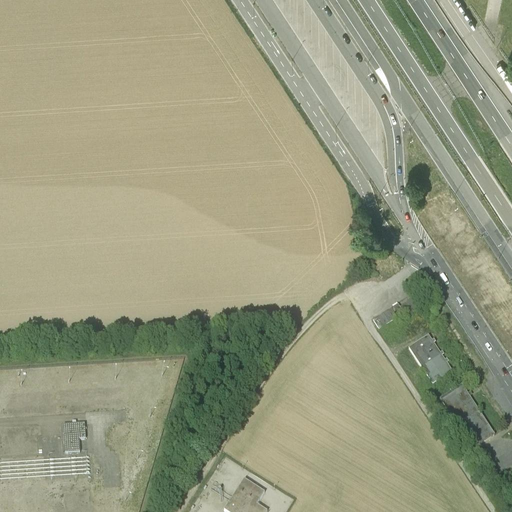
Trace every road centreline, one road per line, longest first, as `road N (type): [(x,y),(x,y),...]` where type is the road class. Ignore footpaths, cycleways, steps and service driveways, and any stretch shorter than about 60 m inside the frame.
road 1 (motorway): [(314,0),(382,105),(407,224),(511,383)]
road 2 (motorway): [(343,0),(511,261)]
road 3 (track): [(176,511),(259,383),(305,326),(349,294)]
road 4 (motorway): [(365,0),(511,222)]
road 5 (unclassified): [(349,294),(494,511)]
road 6 (motorway): [(511,147),(415,0)]
